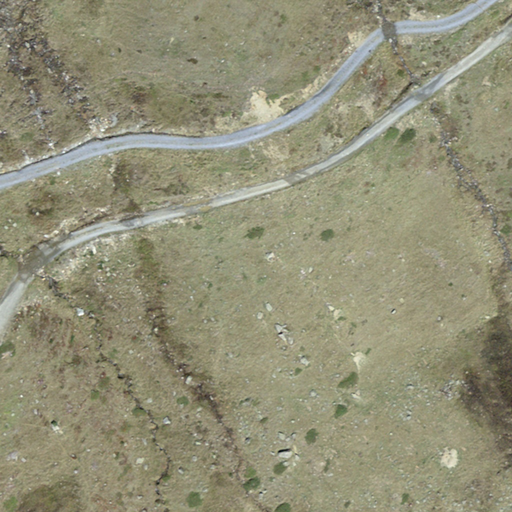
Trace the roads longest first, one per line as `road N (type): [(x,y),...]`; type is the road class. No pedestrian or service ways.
road 1 (track): [(511,24),(412,93),(344,154),(299,178),(63,238),(0,306)]
road 2 (track): [(478,0),(443,21),(376,26),(292,121),(253,136),(117,140),(0,179)]
